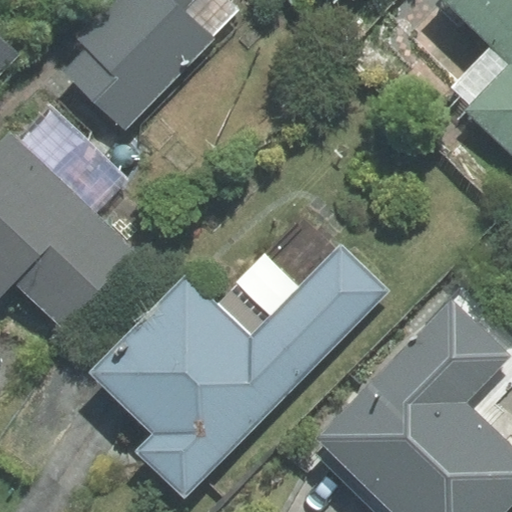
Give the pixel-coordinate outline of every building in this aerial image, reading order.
[(200,0),(125,0),(91,33),(101,43),(77,66),(137,127),(229,37),(197,4),(200,0)] [(511,0),(443,0),(442,2),(466,26),(476,16),(511,51),(511,71),(477,106),(511,140),(511,0)] [(0,78),(29,49),(0,21),(0,78)] [(60,100),(29,132),(106,208),(136,177),(60,100)] [(0,290),(8,298),(26,280),(72,325),(148,250),(106,208),(29,132),(26,129),(0,154),(0,290)] [(152,450),(197,494),(396,291),(347,243),(262,330),(200,270),(107,364),(116,372),(132,388),(168,423),(146,445),(152,450)] [(511,362),(511,347),(464,300),(333,429),(415,511),(511,511),(511,431),(478,397),(511,362)]
